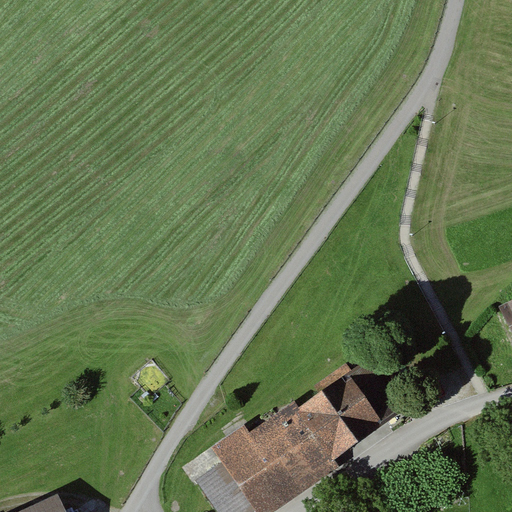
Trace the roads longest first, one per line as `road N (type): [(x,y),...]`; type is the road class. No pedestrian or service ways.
road 1 (residential): [(456,0),(439,64),(175,435),(131,511)]
road 2 (track): [(511,395),(417,430),(298,511)]
